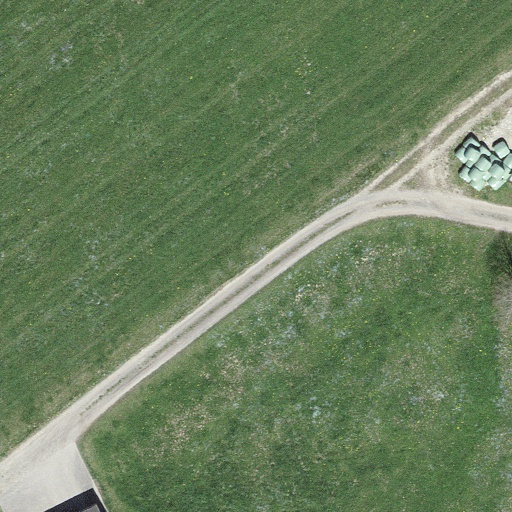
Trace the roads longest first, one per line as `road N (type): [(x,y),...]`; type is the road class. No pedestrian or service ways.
road 1 (track): [(511,65),(0,445)]
road 2 (track): [(297,223),(423,205),(511,219)]
